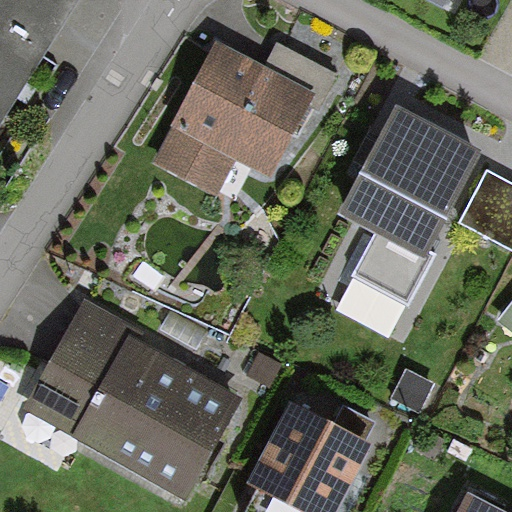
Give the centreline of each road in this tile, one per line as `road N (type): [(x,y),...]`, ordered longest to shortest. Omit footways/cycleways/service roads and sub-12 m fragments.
road 1 (residential): [(0,282),(172,0)]
road 2 (residential): [(511,102),(317,0)]
